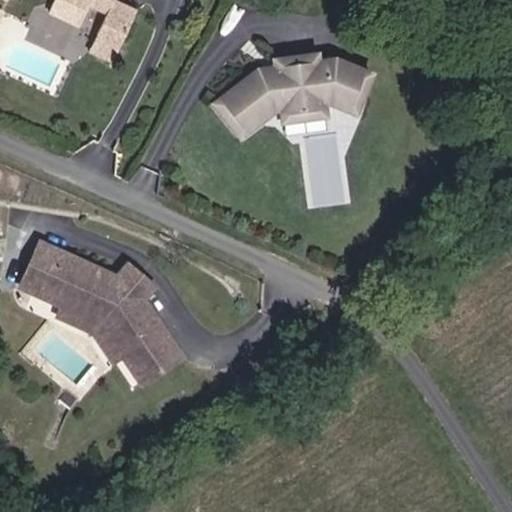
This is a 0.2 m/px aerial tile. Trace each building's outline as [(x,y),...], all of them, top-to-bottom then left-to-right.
[(113,0),(63,0),(86,10),(88,6),(105,14),(96,34),(119,45),(135,10),(113,0)] [(111,62),(119,45),(96,34),(88,51),(111,62)] [(355,114),(371,74),(335,59),(318,62),(316,55),(291,57),(284,66),(275,67),(258,70),(227,94),(214,104),(240,138),(267,116),(280,106),(323,101),(355,114)] [(131,300),(117,288),(120,281),(41,245),(22,286),(64,305),(100,322),(122,353),(141,381),(178,356),(138,296),(131,300)] [(138,296),(148,284),(129,269),(120,281),(117,288),(131,300),(138,296)] [(122,353),(100,322),(64,305),(60,315),(93,331),(112,359),(122,353)]
